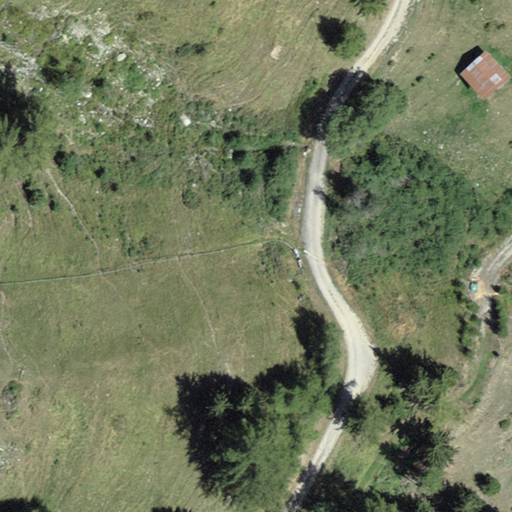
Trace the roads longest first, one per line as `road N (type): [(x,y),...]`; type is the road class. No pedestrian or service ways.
road 1 (track): [(286,511),(351,385),(353,345),(317,283),(306,239),(337,122),(402,0)]
road 2 (track): [(350,511),(394,439),(480,367),(483,291),(511,255)]
